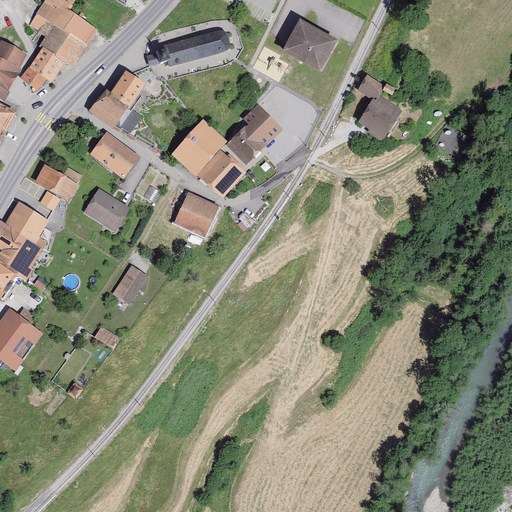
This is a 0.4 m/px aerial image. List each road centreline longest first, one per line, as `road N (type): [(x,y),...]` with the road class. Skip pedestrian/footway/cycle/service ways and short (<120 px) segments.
road 1 (residential): [(62,99),(217,201),(232,203),(291,168)]
road 2 (secondary): [(62,99),(162,0)]
road 3 (residential): [(45,121),(17,91),(30,50),(13,0)]
